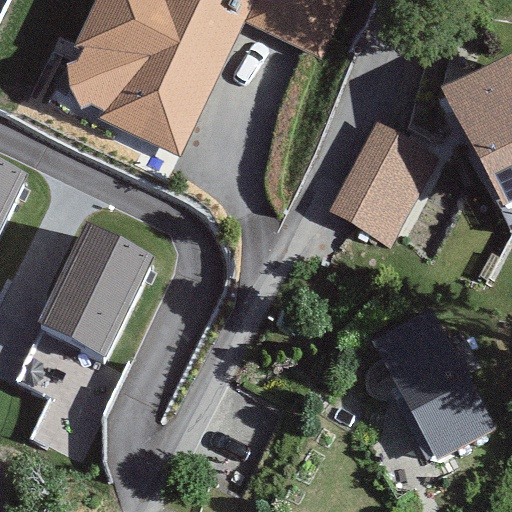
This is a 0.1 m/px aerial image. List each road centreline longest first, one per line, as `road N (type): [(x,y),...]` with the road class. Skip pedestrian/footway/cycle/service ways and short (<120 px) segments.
road 1 (residential): [(383,28),(306,213),(162,476)]
road 2 (residential): [(0,136),(177,223),(195,240),(199,273),(133,434),(141,460),(162,476)]
